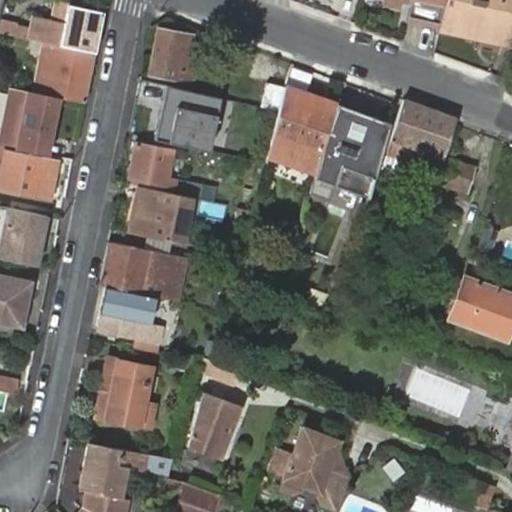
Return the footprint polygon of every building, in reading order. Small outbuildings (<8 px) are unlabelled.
[(381,0),(381,5),(399,8),(401,1),(409,2),(405,21),(437,28),(437,26),(443,0),(381,0)] [(484,36),(511,42),(511,0),(443,0),(437,26),(476,35),(477,30),(485,31),(484,36)] [(93,52),(102,11),(55,2),(51,23),(32,19),(30,27),(0,20),(0,33),(12,35),(34,40),(43,42),(59,45),(93,52)] [(192,35),(157,29),(148,74),(191,82),(194,71),(197,72),(203,45),(190,43),(192,35)] [(34,40),(12,35),(10,45),(32,49),(34,40)] [(43,42),(33,91),(83,102),(93,52),(59,45),(43,42)] [(266,83),(261,107),(277,110),(284,86),(266,83)] [(320,97),(284,86),(277,110),(277,112),(273,128),(272,129),(319,145),(332,111),(318,107),(321,97),(322,95),(321,95),(320,97)] [(0,145),(19,150),(56,157),(59,143),(67,104),(8,93),(0,132),(0,145)] [(360,94),(351,118),(370,125),(378,101),(360,94)] [(335,102),(321,97),(318,107),(332,111),(335,102)] [(413,147),(442,156),(453,124),(455,118),(403,99),(390,138),(385,152),(408,160),(411,151),(413,147)] [(162,116),(158,138),(208,148),(215,115),(184,108),(181,120),(162,116)] [(74,146),(59,143),(56,157),(71,161),(74,146)] [(171,150),(134,143),(127,176),(172,186),(171,190),(197,195),(199,184),(173,179),(166,178),(171,150)] [(0,189),(48,199),(55,162),(18,155),(19,150),(0,145),(0,166),(1,167),(0,170),(0,189)] [(441,160),(434,182),(465,192),(473,166),(442,156),(441,160)] [(427,171),(434,174),(436,168),(429,165),(427,171)] [(188,196),(137,186),(127,232),(178,243),(188,196)] [(202,215),(222,218),(225,203),(205,199),(202,215)] [(240,241),(248,211),(236,209),(228,238),(240,241)] [(0,216),(0,224),(13,227),(15,219),(0,216)] [(13,227),(0,224),(0,246),(36,255),(42,225),(15,219),(13,227)] [(154,297),(175,301),(185,257),(159,251),(107,241),(98,285),(104,286),(150,295),(154,297)] [(0,319),(10,321),(15,299),(22,300),(26,282),(0,276),(0,319)] [(448,319),(505,339),(510,327),(511,328),(511,293),(463,276),(448,319)] [(134,336),(133,346),(152,350),(154,340),(157,340),(160,325),(149,323),(153,303),(154,297),(150,295),(104,286),(95,328),(134,336)] [(198,354),(209,356),(212,340),(182,335),(179,351),(194,353),(198,354)] [(194,353),(179,351),(176,367),(191,369),(194,353)] [(101,393),(97,415),(107,417),(137,423),(148,425),(153,403),(142,401),(147,368),(148,366),(118,360),(108,358),(105,374),(101,393)] [(0,376),(0,389),(15,393),(17,380),(0,376)] [(237,407),(202,394),(188,445),(221,456),(237,407)] [(293,454),(278,448),(269,471),(284,477),(280,488),(294,493),(302,490),(319,496),(322,504),(335,508),(345,481),(339,478),(343,468),(335,449),(339,441),(302,427),(293,454)] [(139,452),(87,442),(83,460),(89,460),(87,471),(81,471),(78,489),(87,490),(83,508),(80,511),(118,511),(121,497),(115,496),(121,469),(136,471),(139,452)] [(159,455),(139,452),(136,471),(154,475),(154,473),(166,475),(171,458),(159,455)] [(191,484),(177,479),(157,476),(152,491),(178,497),(172,511),(212,511),(219,494),(218,494),(191,484)] [(476,504),(485,507),(489,498),(479,494),(476,504)]
